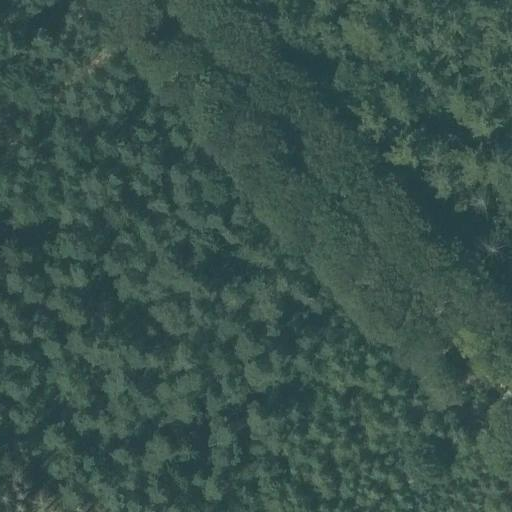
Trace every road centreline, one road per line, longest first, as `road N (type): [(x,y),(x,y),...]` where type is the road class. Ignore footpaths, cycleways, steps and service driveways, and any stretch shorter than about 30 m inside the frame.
road 1 (track): [(511,486),(91,0)]
road 2 (track): [(162,0),(511,409)]
